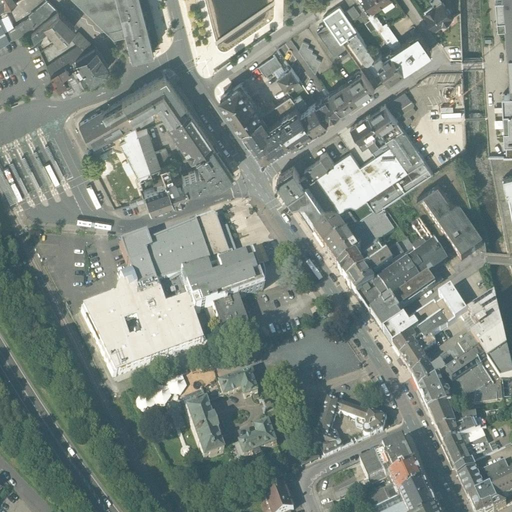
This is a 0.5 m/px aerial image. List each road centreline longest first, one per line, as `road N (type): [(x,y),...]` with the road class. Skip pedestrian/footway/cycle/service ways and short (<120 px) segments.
road 1 (tertiary): [(132,79),(60,111),(54,125),(100,214),(126,226),(258,179)]
road 2 (tertiary): [(258,179),(413,423)]
road 3 (residential): [(258,179),(443,53),(406,0)]
road 4 (primary): [(0,345),(113,511)]
road 5 (unknown): [(367,341),(485,258),(511,258)]
road 6 (residential): [(202,92),(332,0)]
road 7 (residential): [(314,511),(310,476),(413,423)]
road 8 (unknown): [(107,225),(102,282),(77,285),(67,253)]
